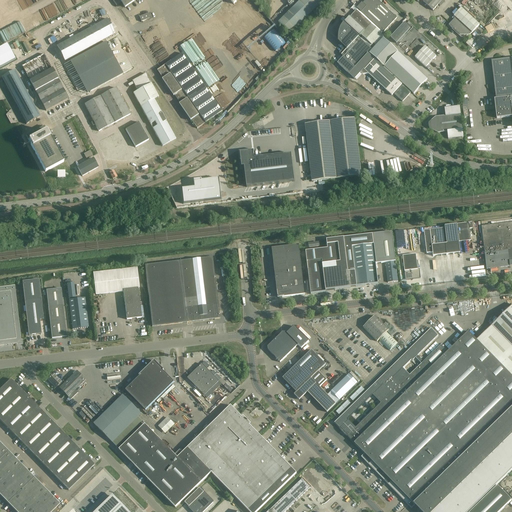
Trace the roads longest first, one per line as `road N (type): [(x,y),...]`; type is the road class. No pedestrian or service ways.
road 1 (residential): [(247,316),(511,284)]
road 2 (residential): [(30,360),(249,334)]
road 3 (tertiary): [(0,206),(114,188),(204,146)]
road 4 (unclassified): [(204,146),(102,0)]
road 5 (residential): [(107,459),(65,499),(0,432)]
road 6 (residential): [(320,452),(256,384),(249,334)]
road 7 (residential): [(107,459),(33,380),(30,360)]
road 8 (tertiary): [(401,130),(458,162),(511,168)]
